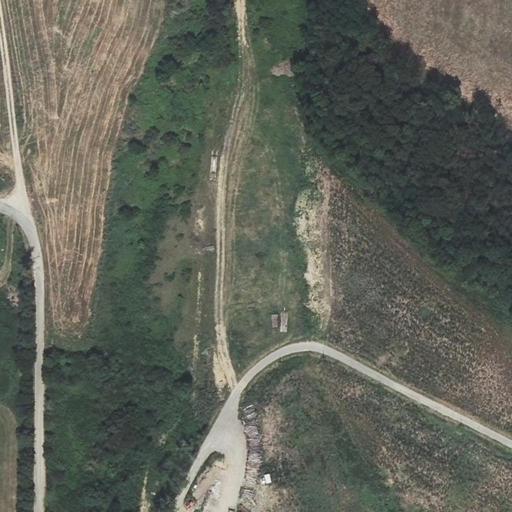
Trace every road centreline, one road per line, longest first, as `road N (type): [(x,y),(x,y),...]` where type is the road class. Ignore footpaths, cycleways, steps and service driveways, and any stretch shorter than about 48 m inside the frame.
road 1 (unclassified): [(511,444),(343,357),(313,347),(280,351),(235,395),(171,511)]
road 2 (unclassified): [(0,207),(28,227),(37,259),(37,511)]
road 3 (track): [(19,215),(0,27)]
